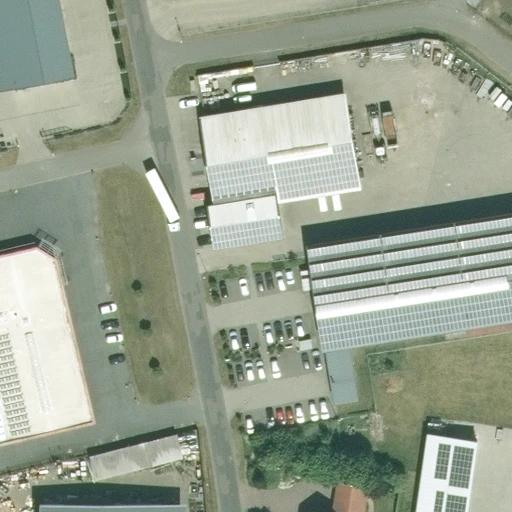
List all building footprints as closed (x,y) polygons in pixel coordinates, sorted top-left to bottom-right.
[(0,0),(0,86),(72,73),(58,0),(0,0)] [(197,117),(216,241),(285,231),(279,191),(362,179),(349,94),(197,117)] [(323,346),(511,317),(511,211),(307,243),(323,346)] [(0,439),(93,417),(49,235),(0,246),(0,439)] [(370,414),(369,441),(385,441),(385,414),(370,414)] [(88,476),(179,459),(174,434),(83,451),(88,476)] [(429,435),(418,511),(468,511),(478,441),(429,435)] [(364,511),(369,482),(337,477),(332,511),(364,511)] [(33,497),(32,511),(182,511),(182,497),(33,497)]
